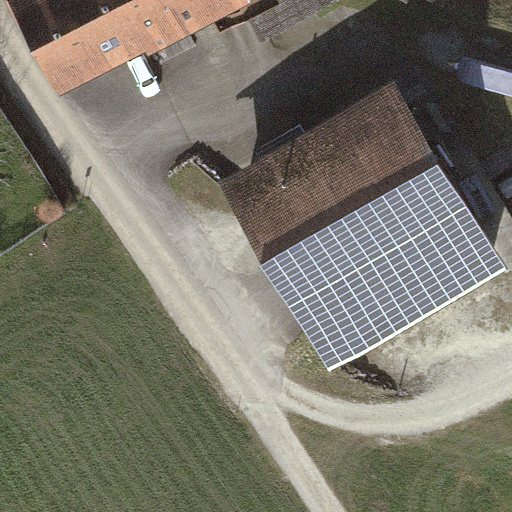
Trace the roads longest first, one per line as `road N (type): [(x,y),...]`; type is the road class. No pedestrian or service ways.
road 1 (track): [(511,88),(497,67),(433,32),(351,43),(103,192)]
road 2 (residential): [(0,33),(24,79),(254,406)]
road 3 (unknown): [(254,406),(373,386),(445,360),(511,316)]
road 4 (track): [(254,406),(328,511)]
